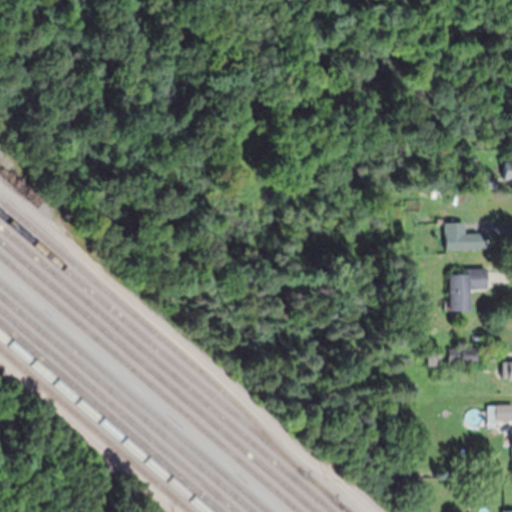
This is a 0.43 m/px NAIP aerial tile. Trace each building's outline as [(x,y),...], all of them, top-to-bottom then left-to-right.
[(511,161),(501,162),(501,179),(511,179),(511,161)] [(458,233),(458,250),(483,250),(483,233),(458,233)] [(467,311),(467,288),(483,288),(483,269),(463,269),(463,274),(445,274),(445,311),(467,311)] [(474,362),(474,348),(447,348),(447,362),(474,362)] [(511,378),(511,360),(500,360),(500,379),(511,378)] [(511,421),(511,404),(485,404),(485,421),(511,421)]
